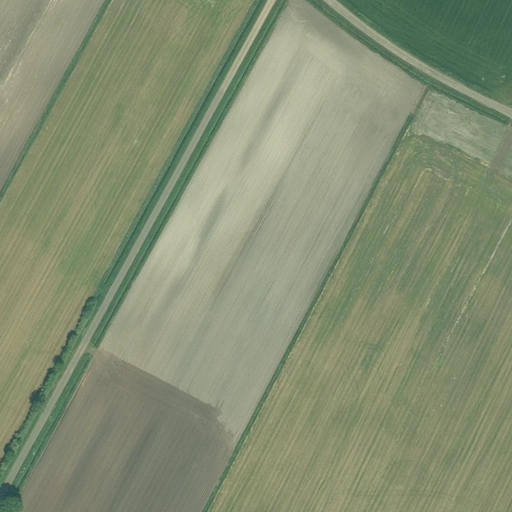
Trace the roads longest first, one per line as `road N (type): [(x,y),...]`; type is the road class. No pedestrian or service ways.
road 1 (unclassified): [(271,0),(0,490)]
road 2 (unclassified): [(511,118),(419,66),(328,0)]
